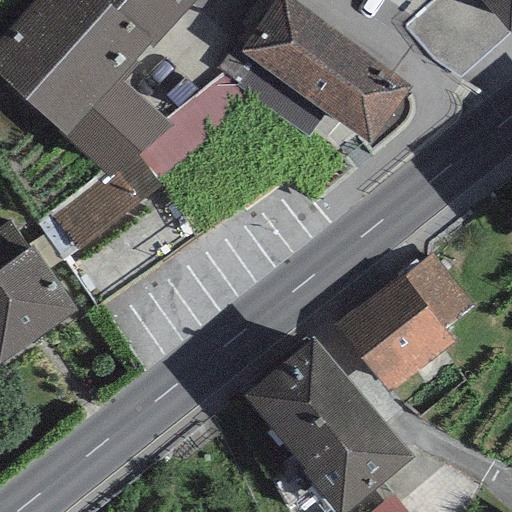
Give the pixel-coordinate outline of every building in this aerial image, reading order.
[(102,0),(36,0),(0,41),(0,78),(65,139),(102,174),(109,181),(139,156),(171,129),(163,122),(118,80),(148,47),(150,44),(102,0)] [(102,0),(150,44),(148,47),(156,55),(182,27),(178,24),(200,0),(102,0)] [(411,92),(291,0),(277,0),(237,51),(371,150),(411,92)] [(511,0),(476,0),(509,38),(511,35),(511,0)] [(249,105),(226,72),(163,122),(171,129),(139,156),(156,180),(249,105)] [(40,221),(68,259),(160,187),(156,180),(139,156),(109,181),(102,174),(40,221)] [(0,365),(75,313),(31,249),(0,270),(0,365)] [(472,307),(431,253),(400,277),(441,330),(472,307)] [(400,277),(335,326),(388,396),(453,346),(441,330),(400,277)] [(312,342),(242,399),(335,511),(350,511),(411,462),(312,342)]
